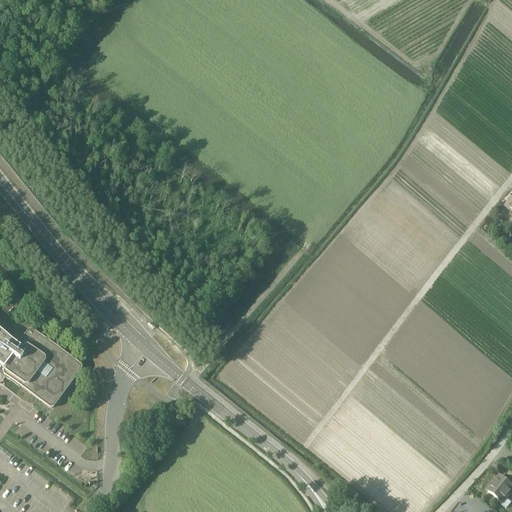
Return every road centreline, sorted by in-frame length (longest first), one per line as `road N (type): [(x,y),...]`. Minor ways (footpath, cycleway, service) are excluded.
road 1 (tertiary): [(328,511),(272,449),(146,349),(0,184)]
road 2 (track): [(312,434),(511,178)]
road 3 (track): [(306,244),(189,382)]
